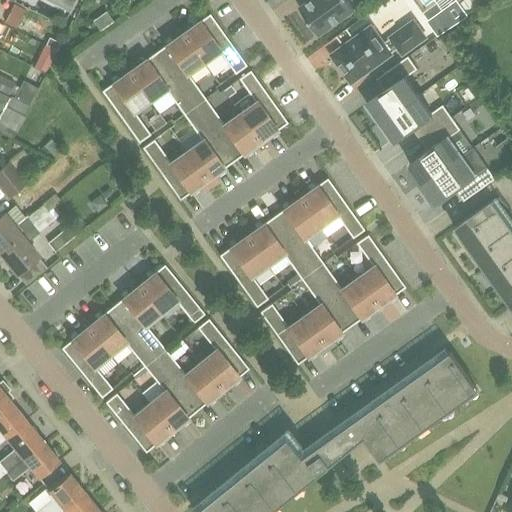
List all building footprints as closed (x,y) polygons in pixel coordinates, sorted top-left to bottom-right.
[(355,9),(348,0),(311,0),(300,8),(319,34),(355,9)] [(456,0),(427,21),(438,36),(467,15),(456,0)] [(14,5),(5,22),(16,27),(25,10),(14,5)] [(210,13),(183,32),(203,61),(220,50),(237,72),(247,65),(210,13)] [(403,53),(426,37),(414,21),(384,43),(372,26),(332,55),(352,82),(399,48),(403,53)] [(195,106),(207,97),(189,72),(203,61),(183,32),(156,51),(195,106)] [(184,113),(195,106),(156,51),(129,70),(150,99),(166,88),(184,113)] [(380,122),(420,94),(407,76),(418,69),(409,56),(384,73),(392,85),(367,103),(380,122)] [(260,141),(288,121),(251,69),(240,77),(256,100),(239,112),(260,141)] [(150,99),(129,70),(102,90),(140,142),(151,133),(135,110),(150,99)] [(0,118),(0,131),(14,138),(39,87),(20,78),(0,118)] [(0,109),(2,110),(9,97),(0,91),(0,109)] [(433,112),(420,94),(380,122),(394,141),(420,123),(427,134),(452,116),(444,104),(433,112)] [(207,97),(195,106),(234,160),(260,141),(239,112),(225,122),(207,97)] [(179,141),(186,150),(207,179),(234,160),(195,106),(184,113),(196,129),(179,141)] [(144,121),(151,131),(165,122),(159,112),(144,121)] [(452,116),(427,134),(435,146),(410,164),(424,182),(463,155),(450,137),(461,129),(452,116)] [(207,179),(186,150),(171,161),(155,138),(143,146),(181,198),(207,179)] [(463,155),(424,182),(437,202),(462,184),(471,196),(496,178),(487,165),(476,173),(463,155)] [(7,161),(0,165),(0,184),(9,195),(24,182),(7,161)] [(365,229),(364,228),(327,177),(300,196),(321,226),(337,214),(353,237),(365,229)] [(312,270),(323,262),(305,237),(321,226),(300,196),(273,216),(312,270)] [(511,226),(493,200),(455,227),(511,306),(511,304),(511,226)] [(33,224),(49,211),(43,204),(27,217),(33,224)] [(21,234),(20,233),(0,249),(0,251),(16,272),(37,254),(27,242),(54,218),(49,211),(33,224),(21,234)] [(0,213),(0,249),(20,233),(21,234),(33,224),(27,217),(26,216),(14,225),(3,211),(0,213)] [(302,278),(312,270),(273,216),(246,235),(267,264),(283,252),(302,278)] [(65,225),(47,240),(54,249),(72,234),(65,225)] [(405,286),(368,234),(356,242),(373,265),(357,276),(378,305),(405,286)] [(267,264),(246,235),(220,254),(257,306),(269,298),(252,275),(267,264)] [(323,262),(312,270),(351,325),(378,305),(357,276),(342,287),(323,262)] [(138,285),(161,313),(177,300),(194,322),(206,313),(165,263),(138,285)] [(312,270),(302,278),(320,303),(303,314),(324,344),(351,325),(312,270)] [(155,357),(166,348),(147,324),(161,313),(138,285),(113,305),(155,357)] [(324,344),(303,314),(288,325),(272,302),(260,311),(298,363),(324,344)] [(145,365),(155,357),(113,305),(88,326),(110,354),(126,341),(145,365)] [(223,389),(250,367),(209,317),(198,326),(216,348),(200,361),(223,389)] [(110,354),(88,326),(62,347),(102,396),(114,387),(96,366),(110,354)] [(366,435),(382,458),(470,396),(466,391),(476,384),(446,343),(332,426),(322,433),(322,434),(326,439),(339,457),(349,450),(366,435)] [(166,348),(155,357),(197,410),(223,389),(200,361),(186,372),(166,348)] [(155,357),(145,365),(165,389),(149,402),(172,430),(197,410),(155,357)] [(0,407),(11,399),(5,392),(9,388),(2,379),(0,380),(0,407)] [(172,430),(149,402),(135,414),(117,392),(106,401),(147,451),(172,430)] [(26,418),(11,399),(0,407),(0,429),(5,435),(18,425),(20,428),(28,421),(26,418)] [(23,458),(44,441),(28,421),(20,428),(18,425),(5,435),(15,448),(0,459),(0,476),(6,471),(7,471),(23,458)] [(272,511),(339,457),(326,439),(322,434),(322,433),(315,438),(307,444),(291,425),(192,506),(196,511),(272,511)] [(13,479),(30,466),(38,477),(59,460),(44,441),(23,458),(7,471),(6,471),(13,479)] [(84,490),(68,471),(48,488),(54,496),(34,511),(56,511),(63,507),(84,490)] [(101,511),(84,490),(63,507),(56,511),(101,511)]
